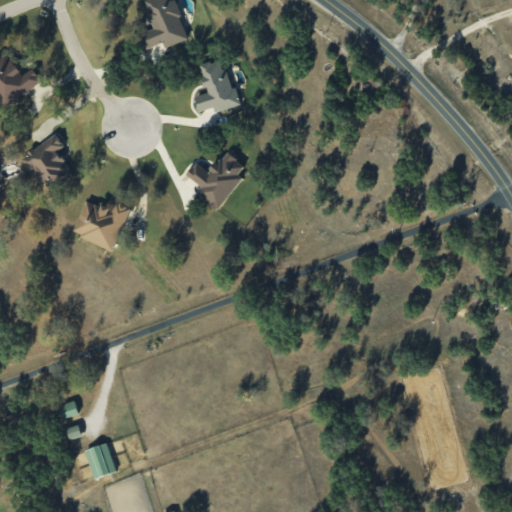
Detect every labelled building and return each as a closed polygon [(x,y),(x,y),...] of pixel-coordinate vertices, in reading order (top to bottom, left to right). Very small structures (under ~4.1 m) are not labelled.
[(187,39),(174,0),(144,0),(154,28),(139,32),(144,48),(163,43),(164,47),(187,39)] [(42,82),(33,68),(23,75),(7,52),(0,57),(0,99),(5,107),(42,82)] [(241,104),(236,87),(230,88),(222,58),(199,65),(207,93),(194,96),(198,111),(213,107),(214,111),(241,104)] [(64,146),(56,134),(23,156),(46,192),(73,174),(57,151),(64,146)] [(242,177),(238,174),(245,165),(225,151),(209,173),(195,162),(186,175),(201,186),(196,194),(218,210),(242,177)] [(74,235),(116,249),(129,206),(115,202),(113,209),(85,200),(74,235)] [(79,413),(74,400),(56,406),(61,419),(79,413)] [(82,435),(78,424),(66,428),(70,439),(82,435)] [(94,479),(116,471),(107,442),(84,450),(94,479)]
